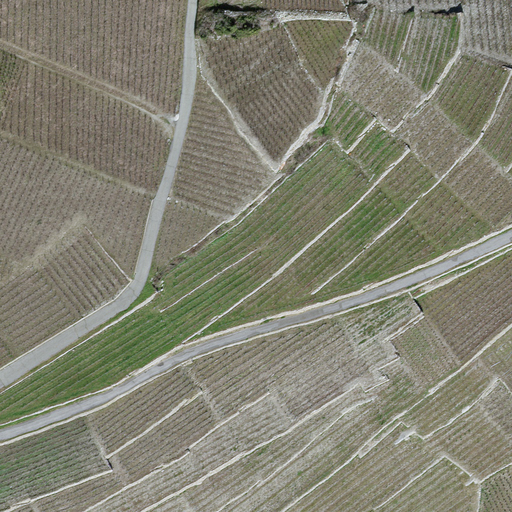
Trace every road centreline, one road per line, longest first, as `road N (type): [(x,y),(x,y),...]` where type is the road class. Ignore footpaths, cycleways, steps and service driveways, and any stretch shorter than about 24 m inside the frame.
road 1 (unclassified): [(511,235),(387,288),(200,348),(103,397),(0,434)]
road 2 (track): [(0,386),(147,289),(191,86),(196,0)]
